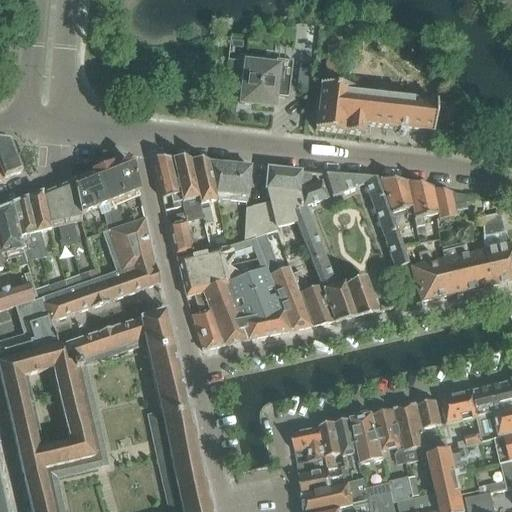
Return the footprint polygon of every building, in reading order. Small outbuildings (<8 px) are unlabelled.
[(330,47),(326,78),(338,80),(342,48),(330,47)] [(240,104),(274,108),(276,97),(290,99),(290,97),(289,97),(293,61),(276,59),(276,65),(245,62),(244,78),(240,77),(239,88),(242,88),(240,104)] [(433,134),(434,122),(437,103),(351,93),(351,89),(321,85),(315,131),(365,136),(366,126),(433,134)] [(0,173),(3,181),(22,174),(10,144),(10,143),(0,141),(0,173)] [(155,164),(154,164),(162,199),(163,199),(171,197),(174,209),(176,209),(183,207),(181,203),(172,160),(155,158),(155,164)] [(107,168),(98,171),(111,204),(112,207),(109,208),(110,211),(112,221),(114,230),(124,227),(115,202),(137,193),(139,193),(133,166),(126,160),(125,161),(107,168)] [(190,162),(172,160),(181,203),(183,207),(184,215),(186,221),(186,222),(195,220),(203,219),(190,162)] [(209,163),(190,162),(203,219),(204,225),(207,224),(213,223),(209,204),(217,202),(217,200),(209,163)] [(225,165),(209,163),(217,200),(218,200),(231,201),(231,196),(248,197),(250,169),(251,169),(251,167),(249,167),(248,168),(235,166),(234,166),(225,165)] [(246,208),(244,243),(255,240),(266,236),(278,232),(277,229),(296,225),(292,211),(303,207),(299,189),(301,172),(268,169),(268,170),(266,190),(267,190),(270,203),(246,208)] [(98,171),(72,182),(80,216),(111,204),(98,171)] [(301,172),(299,189),(303,207),(305,207),(328,199),(322,182),(311,185),(313,174),(301,172)] [(355,178),(339,176),(324,175),(333,197),(334,197),(359,187),(355,178)] [(355,178),(359,187),(365,185),(374,209),(387,205),(379,180),(378,180),(355,178)] [(379,180),(387,205),(391,216),(404,211),(412,208),(406,183),(379,180)] [(58,188),(70,246),(79,244),(78,238),(76,239),(73,223),(81,222),(80,216),(72,182),(58,188)] [(409,183),(406,183),(412,208),(413,217),(414,219),(416,229),(425,227),(423,218),(438,215),(439,220),(457,217),(456,214),(456,211),(453,194),(453,193),(442,191),(415,185),(409,183)] [(70,246),(58,188),(43,194),(51,229),(58,227),(62,242),(60,243),(62,248),(70,246)] [(43,194),(28,200),(36,234),(29,236),(32,250),(39,248),(42,258),(46,257),(41,233),(51,231),(51,229),(43,194)] [(466,196),(453,194),(456,211),(468,210),(466,196)] [(482,199),(473,199),(473,210),(482,210),(482,199)] [(28,200),(13,206),(27,263),(42,258),(39,248),(32,250),(29,236),(36,234),(28,200)] [(387,205),(374,209),(380,226),(383,236),(396,231),(390,216),(391,216),(387,205)] [(13,206),(0,211),(0,257),(14,254),(19,269),(28,266),(27,263),(13,206)] [(309,256),(323,252),(321,247),(305,207),(303,207),(292,211),(296,225),(297,225),(309,256)] [(412,208),(404,211),(407,218),(413,217),(412,208)] [(104,213),(106,222),(112,221),(110,211),(104,213)] [(502,213),(483,217),(484,251),(492,286),(511,281),(511,244),(508,245),(505,233),(506,233),(502,213)] [(169,225),(168,225),(175,256),(176,256),(193,252),(186,222),(186,221),(184,215),(176,217),(177,223),(169,225)] [(145,220),(126,226),(114,230),(108,232),(102,234),(116,273),(98,280),(68,290),(51,296),(41,300),(37,301),(16,308),(25,337),(21,338),(0,344),(0,374),(22,470),(31,511),(210,511),(210,509),(195,443),(196,443),(193,430),(192,430),(188,414),(189,414),(180,377),(179,377),(165,312),(113,329),(97,334),(58,347),(55,335),(51,324),(160,285),(145,220)] [(106,222),(108,232),(114,230),(112,221),(106,222)] [(425,227),(416,229),(418,236),(426,234),(425,227)] [(408,264),(396,231),(383,236),(395,269),(408,264)] [(225,239),(217,241),(219,250),(224,249),(227,248),(225,239)] [(266,240),(256,244),(261,254),(270,251),(266,240)] [(464,242),(441,248),(444,260),(452,295),(468,292),(476,290),(492,286),(484,251),(483,251),(467,255),(464,242)] [(218,250),(177,259),(177,261),(181,278),(186,298),(187,298),(194,297),(204,295),(224,347),(247,342),(226,285),(239,280),(238,276),(238,274),(229,268),(234,260),(235,258),(232,247),(227,248),(224,249),(219,250),(218,250)] [(421,265),(411,268),(421,302),(422,302),(452,295),(444,260),(432,263),(430,251),(418,254),(421,265)] [(320,287),(335,282),(323,252),(309,256),(320,287)] [(280,273),(269,277),(284,313),(291,332),(311,328),(291,275),(289,269),(280,273)] [(226,285),(247,342),(291,332),(284,313),(269,277),(266,270),(239,280),(226,285)] [(95,271),(80,276),(82,285),(98,280),(95,271)] [(301,272),(291,275),(311,328),(313,327),(334,323),(320,287),(308,291),(301,272)] [(0,313),(16,308),(37,301),(36,297),(36,296),(35,292),(33,286),(33,285),(30,274),(23,276),(26,285),(0,293),(0,313)] [(80,276),(65,282),(68,290),(82,285),(80,276)] [(353,318),(378,313),(382,312),(378,301),(373,300),(365,278),(345,286),(344,286),(353,318)] [(65,282),(48,287),(51,296),(68,290),(65,282)] [(344,286),(345,286),(344,284),(336,287),(335,282),(320,287),(334,323),(335,322),(353,318),(344,286)] [(48,287),(35,292),(36,296),(36,297),(37,301),(41,300),(51,296),(48,287)] [(192,317),(202,351),(224,347),(204,295),(194,297),(200,314),(192,317)] [(511,383),(496,388),(503,414),(511,411),(511,383)] [(476,393),(482,419),(503,414),(496,388),(476,393)] [(442,401),(448,427),(478,420),(482,419),(476,393),(465,396),(442,401)] [(417,407),(423,430),(442,426),(438,408),(437,403),(417,407)] [(417,407),(395,412),(404,447),(408,464),(419,462),(416,451),(427,449),(425,439),(423,430),(417,407)] [(511,411),(503,414),(482,419),(478,420),(481,433),(465,437),(467,442),(458,444),(460,450),(479,445),(495,441),(511,437),(511,411)] [(395,412),(374,416),(382,452),(398,449),(398,453),(395,456),(398,466),(408,464),(404,447),(395,412)] [(359,455),(361,466),(374,463),(384,461),(382,452),(374,416),(352,421),(359,455)] [(353,474),(357,473),(352,457),(359,455),(352,421),(336,425),(343,455),(345,463),(346,469),(341,470),(343,478),(345,488),(350,487),(349,486),(355,484),(353,474)] [(335,457),(343,455),(336,425),(321,429),(329,470),(337,469),(337,465),(335,457)] [(298,465),(300,477),(329,470),(321,429),(297,434),(297,435),(294,438),(293,438),(296,454),(309,451),(311,463),(298,465)] [(429,457),(449,452),(446,441),(439,443),(437,436),(425,439),(427,449),(429,457)] [(511,437),(495,441),(500,466),(501,466),(509,465),(511,463),(511,437)] [(460,450),(452,452),(456,471),(470,468),(469,459),(482,456),(479,445),(460,450)] [(449,452),(429,457),(438,495),(442,511),(464,511),(456,475),(457,475),(456,471),(452,452),(449,452)] [(505,483),(486,487),(488,495),(491,495),(511,490),(511,463),(509,465),(501,466),(505,483)] [(300,477),(303,498),(345,488),(343,478),(331,480),(329,470),(300,477)] [(410,479),(390,484),(392,494),(394,505),(398,504),(414,500),(414,499),(410,480),(410,479)] [(370,505),(369,499),(366,489),(365,482),(355,484),(349,486),(350,487),(345,488),(303,498),(305,511),(336,511),(342,511),(358,507),(370,505)] [(392,494),(390,484),(366,489),(369,499),(378,497),(382,496),(392,494)] [(392,494),(382,496),(378,497),(381,511),(395,511),(394,505),(392,494)] [(414,500),(398,504),(399,511),(442,511),(438,495),(414,500)] [(468,511),(495,511),(491,495),(488,495),(466,500),(468,511)] [(381,511),(378,497),(369,499),(370,505),(370,511),(381,511)]
